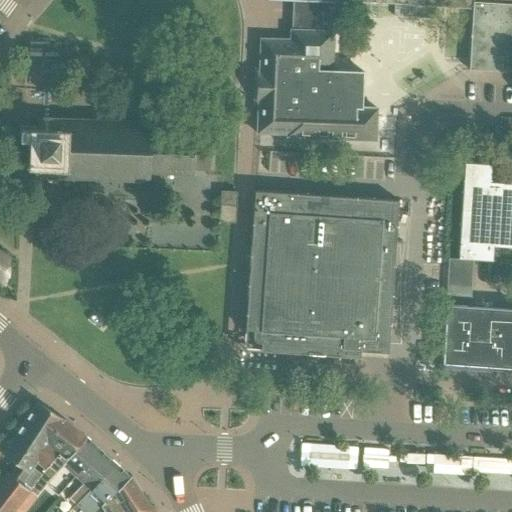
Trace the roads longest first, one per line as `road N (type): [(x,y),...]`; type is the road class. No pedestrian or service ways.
road 1 (tertiary): [(248,451),(282,487),(511,501)]
road 2 (tertiary): [(511,438),(294,423),(248,451)]
road 3 (tertiary): [(150,451),(33,359)]
